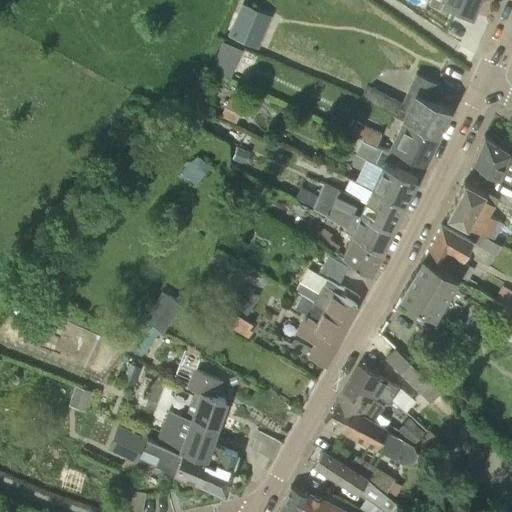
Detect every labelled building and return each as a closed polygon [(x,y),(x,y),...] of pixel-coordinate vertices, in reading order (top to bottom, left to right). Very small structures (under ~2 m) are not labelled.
[(472,14),(477,0),(443,0),(443,2),(472,14)] [(237,13),(228,35),(259,47),(267,26),(237,13)] [(224,41),(219,51),(238,61),(243,50),(224,41)] [(367,84),(360,98),(402,117),(437,133),(439,131),(450,108),(433,100),(441,84),(436,82),(415,71),(401,100),(367,84)] [(120,118),(107,138),(120,146),(133,124),(134,124),(138,119),(141,120),(146,110),(165,121),(168,116),(134,96),(123,113),(120,118)] [(229,97),(220,116),(235,123),(244,104),(229,97)] [(402,117),(389,143),(425,159),(437,133),(402,117)] [(347,132),(362,139),(374,145),(380,132),(353,120),(347,132)] [(493,139),(509,148),(511,139),(511,137),(499,129),(493,139)] [(349,150),(354,138),(343,134),(339,145),(349,150)] [(484,134),(473,160),(511,184),(511,150),(509,148),(493,139),(484,134)] [(381,148),(374,145),(362,139),(355,154),(375,162),(381,148)] [(232,158),(245,163),(249,150),(237,145),(232,158)] [(190,160),(180,171),(196,184),(211,166),(197,154),(192,161),(190,160)] [(380,165),(371,185),(405,202),(417,177),(382,161),(380,165)] [(445,215),(489,238),(490,235),(494,238),(503,221),(489,214),(498,196),(463,179),(445,215)] [(392,229),(358,212),(352,210),(358,199),(324,183),(316,198),(312,207),(345,223),(343,227),(353,232),(367,240),(382,248),(392,229)] [(366,196),(358,212),(392,229),(405,202),(371,185),(366,196)] [(462,277),(467,280),(474,268),(461,261),(472,239),(440,222),(423,255),(429,259),(441,265),(450,270),(455,273),(462,277)] [(323,228),(317,239),(336,250),(340,243),(330,238),(332,233),(323,228)] [(353,232),(342,256),(370,272),(370,271),(371,272),(382,248),(367,240),(353,232)] [(326,313),(346,323),(356,303),(340,295),(344,287),(338,284),(348,265),(329,254),(318,273),(326,277),(318,292),(299,283),(295,291),(301,294),(327,310),(326,313)] [(423,255),(422,254),(398,295),(408,300),(403,310),(420,318),(425,310),(435,316),(457,277),(466,282),(467,280),(462,277),(455,273),(450,270),(441,265),(429,259),(423,255)] [(511,308),(511,289),(502,284),(500,288),(494,298),(511,308)] [(243,317),(257,294),(246,288),(242,296),(241,295),(228,316),(211,306),(213,303),(203,297),(202,299),(196,296),(191,306),(196,308),(247,339),(253,329),(250,327),(252,323),(243,317)] [(325,364),(346,323),(326,313),(327,310),(301,294),(295,307),(307,313),(305,316),(304,315),(295,332),(313,342),(309,348),(293,340),(290,346),(325,364)] [(169,295),(151,324),(162,331),(180,302),(169,295)] [(158,332),(150,326),(133,349),(141,355),(158,332)] [(6,329),(1,343),(20,350),(25,336),(6,329)] [(417,369),(394,347),(393,348),(384,358),(429,401),(440,390),(417,369)] [(97,375),(102,365),(95,362),(91,372),(97,375)] [(128,362),(124,372),(136,376),(140,366),(128,362)] [(365,386),(377,394),(388,403),(396,391),(399,386),(387,379),(359,362),(342,389),(357,397),(365,386)] [(195,390),(185,416),(216,426),(226,399),(216,396),(222,379),(195,369),(193,368),(186,387),(195,390)] [(295,404),(252,381),(241,402),(284,425),(295,404)] [(92,390),(75,384),(68,403),(84,410),(92,390)] [(374,398),(377,394),(365,386),(357,397),(342,389),(336,399),(323,420),(338,428),(339,427),(344,418),(352,406),(356,409),(361,411),(374,419),(384,404),(374,398)] [(387,426),(374,419),(361,411),(356,409),(352,406),(344,418),(339,427),(405,462),(413,461),(416,454),(411,442),(389,430),(387,429),(387,426)] [(168,409),(155,441),(204,459),(210,445),(215,428),(216,426),(185,416),(168,409)] [(413,442),(424,429),(409,416),(398,429),(413,442)] [(196,480),(204,459),(155,441),(118,425),(108,448),(135,459),(141,447),(159,455),(158,457),(155,464),(175,473),(176,473),(175,477),(183,480),(184,476),(196,480)] [(428,429),(423,435),(433,444),(439,438),(428,429)] [(237,452),(222,446),(221,449),(210,445),(204,459),(196,480),(225,491),(232,470),(231,470),(237,452)] [(362,474),(356,470),(349,466),(321,448),(313,463),(359,491),(358,492),(387,511),(390,506),(395,501),(367,478),(363,475),(362,474)] [(363,475),(367,478),(375,465),(356,454),(349,466),(356,470),(362,474),(363,475)] [(295,511),(305,490),(290,484),(275,511),(295,511)] [(295,511),(357,511),(305,490),(295,511)] [(143,511),(145,493),(131,491),(129,511),(143,511)]
